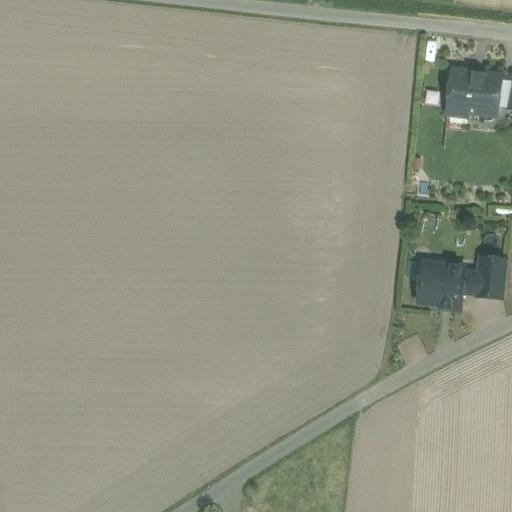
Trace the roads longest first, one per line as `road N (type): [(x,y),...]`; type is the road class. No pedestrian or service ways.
road 1 (residential): [(185,511),(331,420),(511,325)]
road 2 (unclassified): [(167,0),(511,38)]
